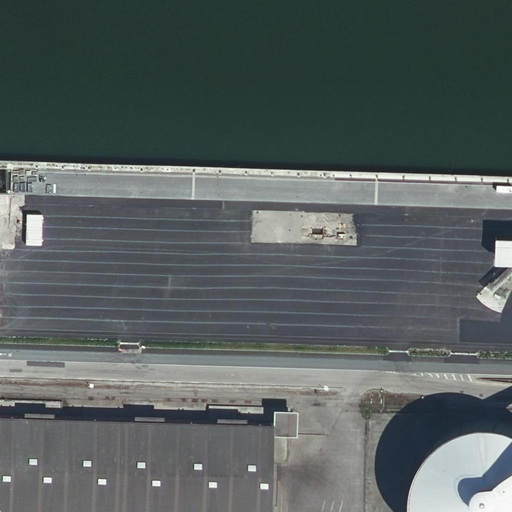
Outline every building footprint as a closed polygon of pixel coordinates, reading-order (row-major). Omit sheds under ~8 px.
[(511,234),(198,225),(198,250),(511,259),(511,234)] [(90,279),(91,228),(41,227),(41,232),(50,232),(50,239),(59,239),(59,249),(65,249),(65,265),(69,265),(68,278),(90,279)] [(0,305),(88,308),(88,300),(0,297),(0,305)] [(273,408),(272,423),(272,432),(295,433),(295,410),(273,408)] [(269,511),(272,432),(272,423),(0,414),(0,511),(269,511)] [(511,511),(511,433),(503,430),(488,428),(473,428),(459,432),(446,439),(434,449),(425,461),(418,474),(416,483),(414,498),(415,511),(511,511)]
